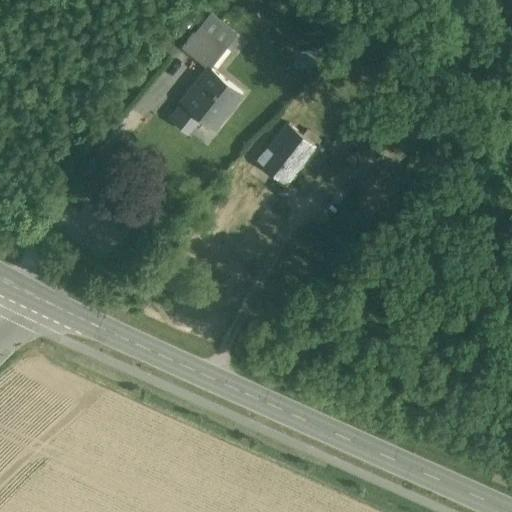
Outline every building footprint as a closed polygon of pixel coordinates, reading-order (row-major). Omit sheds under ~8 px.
[(201,26),(184,46),(197,56),(213,36),(201,26)] [(242,92),(210,66),(183,99),(215,125),(242,92)] [(318,144),(289,122),(270,146),(276,152),(266,165),(288,183),(318,144)] [(348,137),(335,154),(346,162),(359,145),(348,137)] [(76,275),(63,269),(59,276),(58,275),(56,280),(71,287),(73,283),(72,282),(76,275)]
